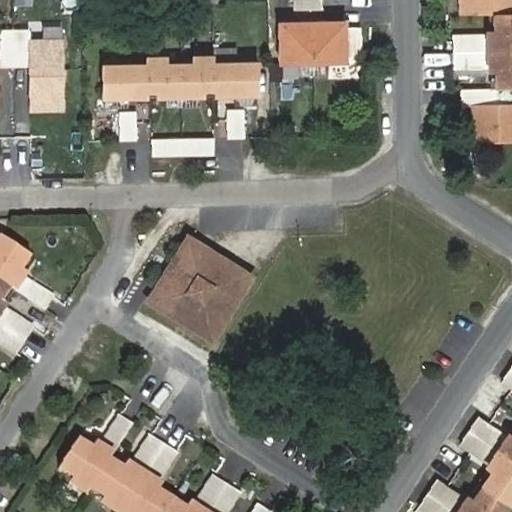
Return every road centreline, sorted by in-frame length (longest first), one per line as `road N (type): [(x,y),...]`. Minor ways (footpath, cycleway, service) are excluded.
road 1 (residential): [(353,511),(232,437),(192,369),(93,305)]
road 2 (residential): [(117,195),(341,187),(380,177),(401,153)]
road 3 (residential): [(384,511),(511,315)]
road 4 (residential): [(93,305),(0,441)]
road 5 (residential): [(396,0),(401,153)]
road 6 (residential): [(401,153),(418,179),(511,238)]
